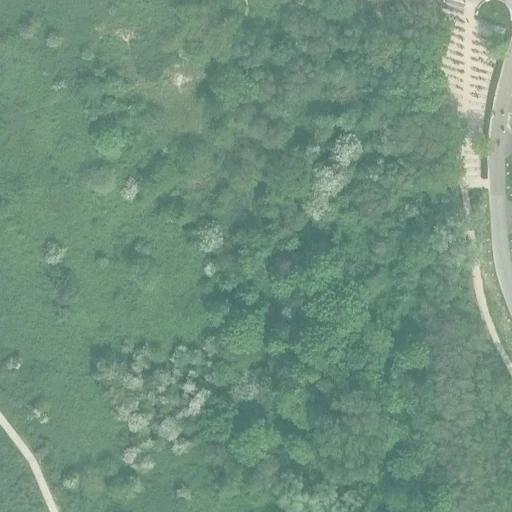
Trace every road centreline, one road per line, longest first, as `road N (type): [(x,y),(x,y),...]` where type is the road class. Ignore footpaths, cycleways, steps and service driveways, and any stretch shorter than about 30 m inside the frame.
road 1 (unknown): [(461,180),(461,254),(493,352),(504,496),(511,511)]
road 2 (residential): [(511,70),(496,194),(511,296)]
